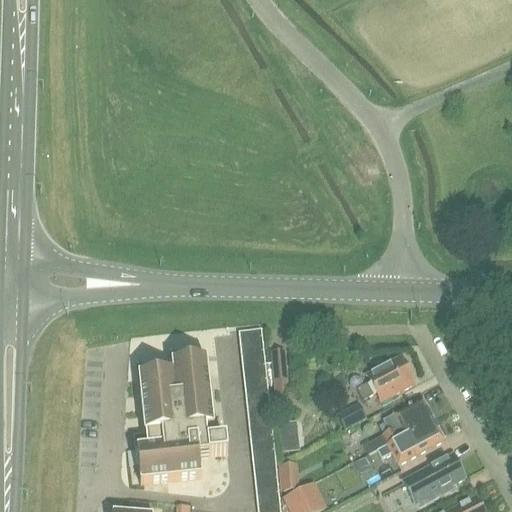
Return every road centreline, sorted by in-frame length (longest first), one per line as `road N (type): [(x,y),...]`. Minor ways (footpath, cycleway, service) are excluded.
road 1 (tertiary): [(400,290),(12,277)]
road 2 (unclassified): [(400,290),(393,150),(369,113),(257,0)]
road 3 (residential): [(102,496),(240,505),(224,339)]
road 4 (primary): [(12,277),(21,0)]
road 5 (primary): [(3,511),(12,277)]
road 6 (residential): [(420,329),(495,469)]
road 7 (residential): [(102,496),(113,347)]
